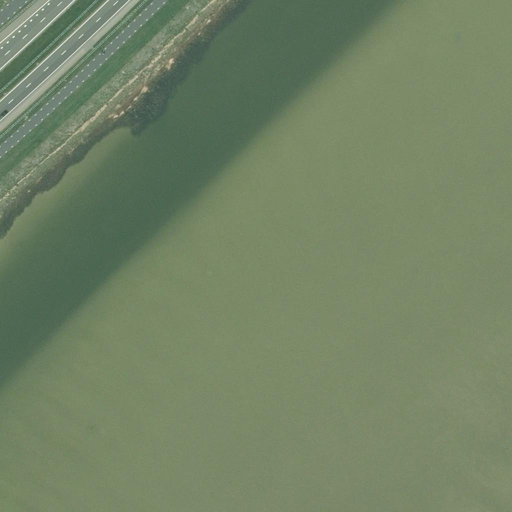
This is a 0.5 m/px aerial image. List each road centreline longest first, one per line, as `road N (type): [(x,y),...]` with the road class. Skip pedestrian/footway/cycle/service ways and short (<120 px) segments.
road 1 (unclassified): [(0,152),(161,0)]
road 2 (motorway): [(0,114),(120,0)]
